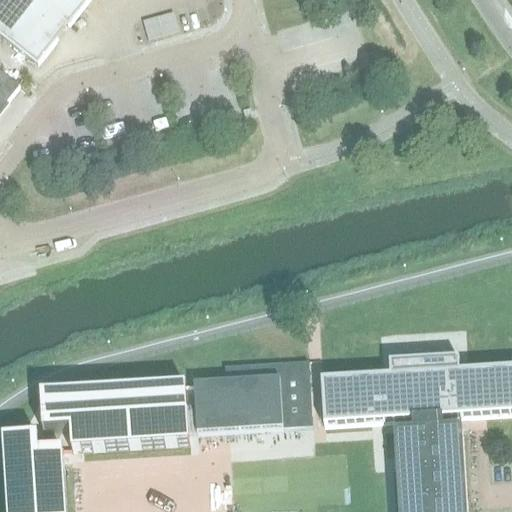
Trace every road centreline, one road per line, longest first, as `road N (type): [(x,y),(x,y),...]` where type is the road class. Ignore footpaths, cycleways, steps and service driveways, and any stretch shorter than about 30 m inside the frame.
road 1 (residential): [(248,35),(74,85),(49,100),(0,171)]
road 2 (residential): [(0,240),(254,178),(284,161)]
road 3 (residential): [(248,35),(284,161)]
